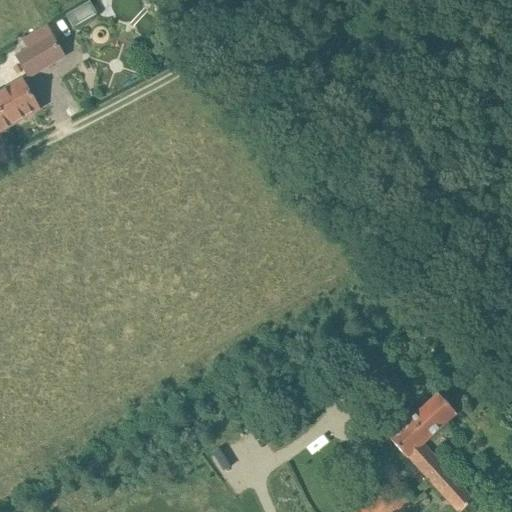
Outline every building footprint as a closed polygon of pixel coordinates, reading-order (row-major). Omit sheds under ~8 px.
[(51,36),(17,56),(30,78),(64,58),(51,36)] [(39,110),(22,81),(0,93),(0,110),(10,128),(39,110)] [(0,133),(10,128),(0,110),(0,133)] [(457,511),(460,511),(474,501),(423,445),(456,415),(438,395),(389,439),(408,460),(409,459),(430,482),(457,511)] [(406,511),(417,503),(397,481),(359,511),(406,511)]
